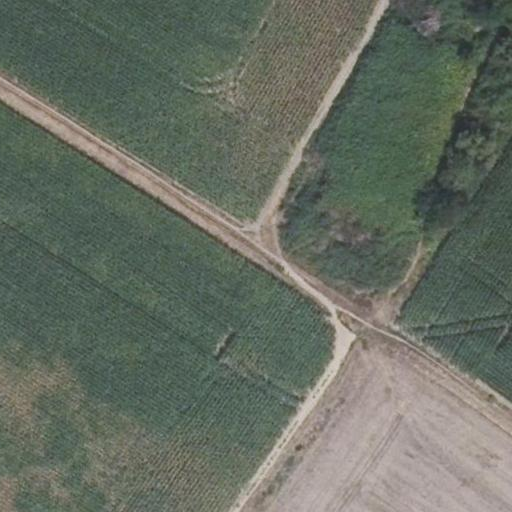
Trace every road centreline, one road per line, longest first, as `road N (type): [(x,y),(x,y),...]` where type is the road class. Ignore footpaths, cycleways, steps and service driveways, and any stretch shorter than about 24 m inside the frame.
road 1 (track): [(0,89),(372,324)]
road 2 (track): [(241,511),(372,324)]
road 3 (track): [(372,324),(511,415)]
